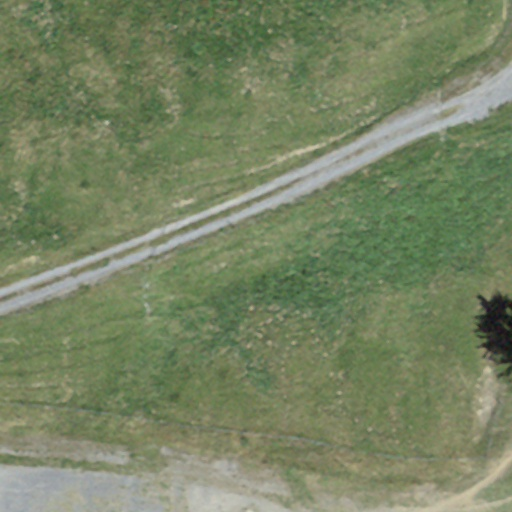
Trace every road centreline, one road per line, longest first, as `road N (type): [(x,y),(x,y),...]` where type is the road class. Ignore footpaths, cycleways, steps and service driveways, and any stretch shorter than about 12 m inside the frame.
road 1 (track): [(511,76),(481,101),(378,141),(313,177),(0,301)]
road 2 (unclassified): [(0,472),(145,488),(143,511)]
